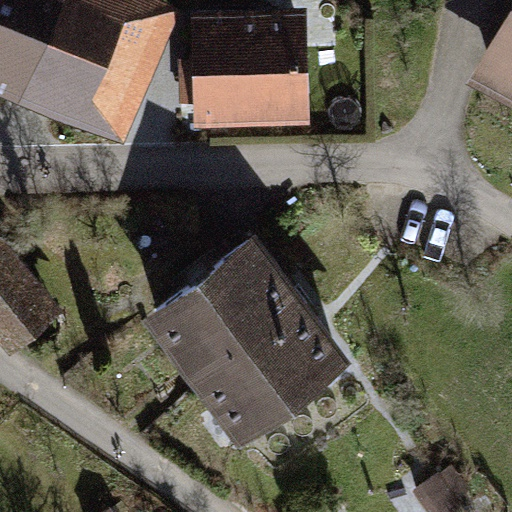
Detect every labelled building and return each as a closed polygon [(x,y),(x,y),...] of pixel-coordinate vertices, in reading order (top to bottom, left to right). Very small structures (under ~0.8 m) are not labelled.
[(0,0),(0,68),(21,77),(53,0),(0,0)] [(119,0),(53,0),(21,77),(77,101),(119,0)] [(288,12),(199,16),(200,58),(183,58),(185,96),(209,95),(209,111),(303,107),(300,27),(289,28),(288,12)] [(511,18),(490,59),(511,71),(511,18)] [(338,352),(251,237),(156,308),(243,423),(338,352)] [(0,317),(13,334),(48,305),(0,245),(0,317)] [(451,465),(417,486),(434,511),(444,504),(450,511),(454,511),(461,507),(453,495),(466,486),(451,465)]
